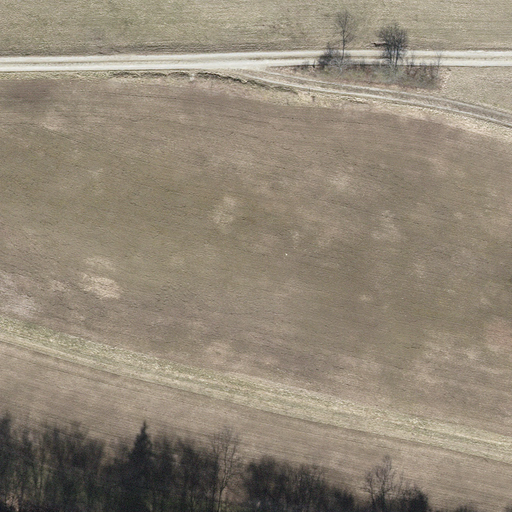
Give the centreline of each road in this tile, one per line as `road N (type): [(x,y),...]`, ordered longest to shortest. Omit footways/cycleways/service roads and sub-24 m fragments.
road 1 (track): [(511,59),(0,64)]
road 2 (track): [(195,60),(511,128)]
